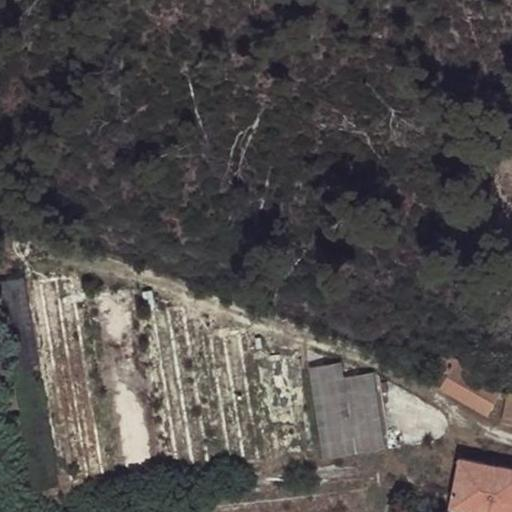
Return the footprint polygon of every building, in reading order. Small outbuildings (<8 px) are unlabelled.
[(79,276),(36,282),(67,492),(110,486),(79,276)] [(24,280),(0,284),(0,343),(27,494),(61,488),(24,280)] [(134,293),(90,300),(118,483),(161,476),(134,293)] [(188,306),(145,313),(174,479),(217,472),(188,306)] [(245,331),(203,337),(224,472),(266,466),(245,331)] [(298,351),(258,358),(274,463),(315,456),(298,351)] [(503,389),(440,352),(427,375),(442,384),(440,388),(488,416),(503,389)] [(308,368),(324,462),(388,451),(375,373),(344,379),(342,362),(308,368)] [(459,508),(480,511),(511,511),(511,467),(471,459),(466,476),(459,508)]
